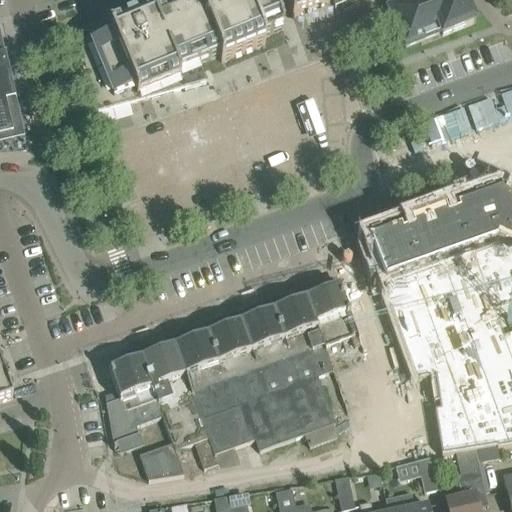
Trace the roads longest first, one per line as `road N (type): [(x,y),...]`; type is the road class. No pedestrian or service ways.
road 1 (tertiary): [(0,182),(43,195),(81,276),(113,284),(369,192),(360,142),(368,126),(511,70)]
road 2 (unknown): [(369,457),(157,496),(33,500)]
road 3 (unknown): [(304,215),(317,257),(438,215)]
road 4 (residential): [(31,511),(33,500),(70,469),(49,374)]
road 5 (unclassified): [(49,374),(0,226)]
